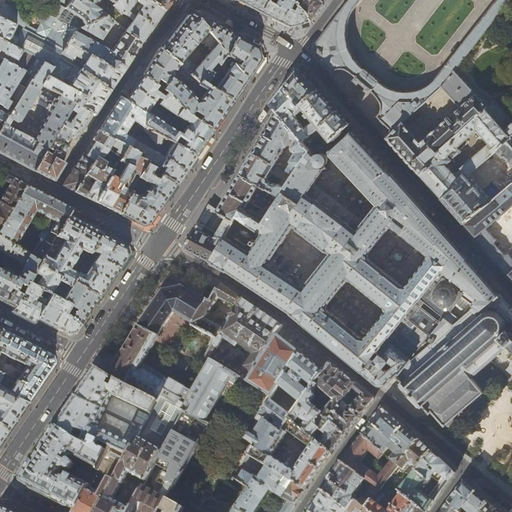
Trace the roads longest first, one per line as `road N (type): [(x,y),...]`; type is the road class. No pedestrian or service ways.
road 1 (tertiary): [(296,50),(511,293)]
road 2 (residential): [(383,397),(228,278),(158,245)]
road 3 (residential): [(296,50),(158,245)]
road 4 (residential): [(183,0),(53,190)]
road 5 (residential): [(81,356),(0,477)]
road 6 (residential): [(383,397),(299,511)]
road 7 (residential): [(158,245),(81,356)]
